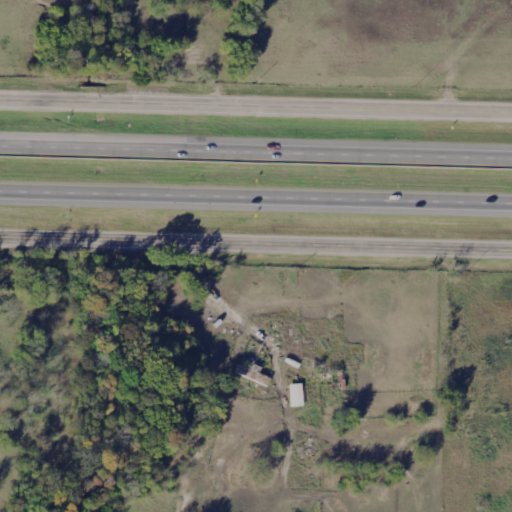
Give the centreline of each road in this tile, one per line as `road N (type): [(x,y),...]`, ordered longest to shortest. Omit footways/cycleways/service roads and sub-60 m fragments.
road 1 (tertiary): [(511,110),(0,92)]
road 2 (tertiary): [(0,240),(511,253)]
road 3 (motorway): [(511,160),(0,147)]
road 4 (motorway): [(0,193),(511,206)]
